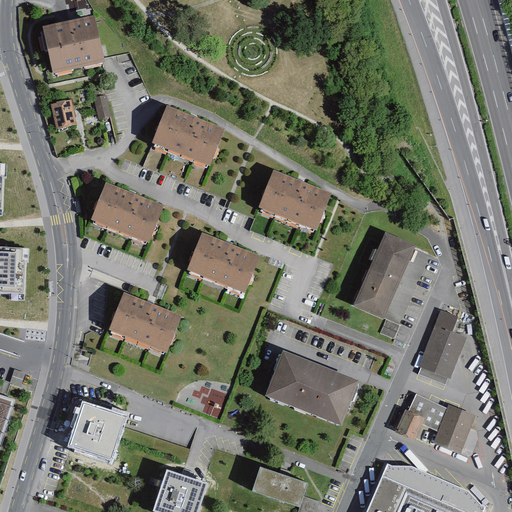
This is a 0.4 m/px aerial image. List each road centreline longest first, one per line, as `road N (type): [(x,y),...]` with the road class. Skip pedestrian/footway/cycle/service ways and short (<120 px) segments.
road 1 (unclassified): [(17,511),(61,352),(67,253),(9,51)]
road 2 (motorway): [(408,0),(465,165),(511,349)]
road 3 (motorway): [(436,0),(511,309)]
road 4 (residential): [(447,269),(341,511)]
road 5 (motorway): [(511,145),(472,0)]
road 6 (unknown): [(434,301),(468,323),(477,403)]
